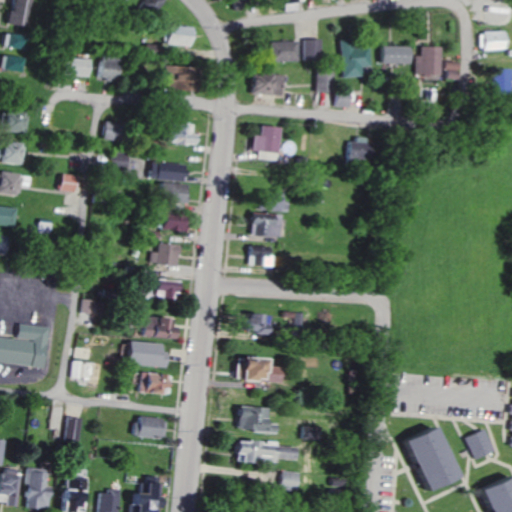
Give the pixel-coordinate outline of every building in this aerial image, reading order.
[(0,9),(0,23),(26,25),(26,0),(4,0),(4,9),(0,9)] [(155,12),(163,0),(140,0),(140,2),(155,12)] [(280,0),(281,10),(293,9),(293,0),(280,0)] [(190,26),(161,24),(160,44),(189,45),(190,26)] [(496,30),(475,31),(476,49),(496,49),(496,30)] [(0,45),(18,47),(18,34),(0,32),(0,45)] [(319,38),(301,39),(302,57),(320,56),(319,38)] [(266,41),(266,61),(296,60),(296,40),(266,41)] [(338,77),(359,76),(358,65),(367,65),(366,43),(337,44),(338,77)] [(405,63),(406,46),(377,45),(377,63),(405,63)] [(436,46),(416,46),(416,55),(412,55),(411,74),(436,74),(436,46)] [(0,68),(18,69),(18,56),(0,55),(0,68)] [(93,79),(112,78),(110,55),(91,56),(93,79)] [(85,75),(85,58),(52,57),(52,74),(85,75)] [(451,61),(438,60),(437,69),(441,70),(441,78),(450,78),(451,61)] [(157,88),(178,89),(178,66),(158,65),(157,88)] [(313,91),(331,92),(332,69),(313,68),(313,91)] [(499,68),(482,68),(483,93),(500,93),(499,68)] [(246,93),(280,95),(281,73),(247,72),(246,93)] [(349,90),(332,89),(332,106),(349,107),(349,90)] [(0,130),(16,132),(17,111),(0,110),(0,130)] [(186,134),(187,122),(164,122),(164,143),(192,144),(193,134),(186,134)] [(98,138),(107,138),(107,124),(98,124),(98,138)] [(274,126),(254,125),(254,135),(247,134),(246,150),(252,150),(252,158),(273,159),(274,126)] [(345,138),(344,159),(364,160),(365,139),(345,138)] [(0,162),(13,163),(14,141),(0,140),(0,162)] [(122,169),(122,152),(106,152),(106,169),(122,169)] [(181,163),(146,162),(145,178),(180,179),(181,163)] [(14,184),(20,185),(20,173),(0,172),(0,193),(14,194),(14,184)] [(54,190),(70,191),(71,174),(55,173),(54,190)] [(183,183),(155,182),(154,200),(182,201),(183,183)] [(277,190),(253,189),(252,210),(277,210),(277,190)] [(152,229),(180,230),(180,212),(153,211),(152,229)] [(276,236),(277,213),(246,212),(245,235),(276,236)] [(32,234),(47,234),(47,220),(33,220),(32,234)] [(148,251),(147,264),(174,265),(175,244),(155,243),(154,252),(148,251)] [(268,265),(268,246),(244,245),(243,265),(268,265)] [(139,299),(177,297),(176,279),(138,281),(139,299)] [(237,332),(258,333),(258,322),(254,322),(254,314),(237,313),(237,332)] [(168,327),(164,327),(164,317),(138,316),(137,336),(168,337),(168,327)] [(47,326),(13,324),(12,338),(0,337),(0,363),(44,366),(47,326)] [(157,344),(123,339),(120,362),(161,368),(163,352),(156,351),(157,344)] [(258,357),(232,356),(232,380),(273,381),(273,366),(257,366),(258,357)] [(134,392),(166,394),(167,374),(135,372),(134,392)] [(511,447),(511,385),(507,385),(506,402),(505,402),(503,447),(511,447)] [(270,423),(262,423),(262,407),(232,406),(231,430),(269,431),(270,423)] [(63,440),(78,441),(79,417),(63,416),(63,440)] [(163,418),(131,416),(130,435),(162,437),(163,418)] [(421,488),(449,476),(426,425),(397,440),(421,488)] [(461,438),(479,428),(489,449),(470,458),(461,438)] [(233,454),(233,462),(244,463),(245,455),(260,456),(261,443),(227,441),(226,453),(233,454)] [(275,441),(263,441),(262,456),(259,456),(259,461),(274,462),(275,441)] [(23,509),(46,509),(47,485),(44,485),(44,468),(24,468),(23,509)] [(0,501),(1,502),(1,505),(14,506),(18,471),(0,469),(0,501)] [(294,489),(295,471),(276,471),(276,489),(294,489)] [(482,511),(511,511),(511,495),(502,475),(471,490),(482,511)] [(57,511),(76,511),(84,511),(85,481),(64,481),(63,489),(57,488),(57,511)] [(124,511),(154,511),(155,483),(137,483),(136,493),(125,493),(124,511)] [(114,511),(117,489),(104,488),(104,493),(96,492),(93,511),(114,511)]
